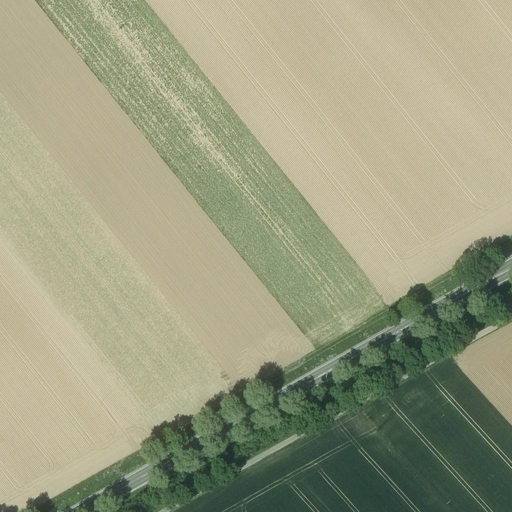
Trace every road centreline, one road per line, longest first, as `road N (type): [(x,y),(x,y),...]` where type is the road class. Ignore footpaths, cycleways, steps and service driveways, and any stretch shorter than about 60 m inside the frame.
road 1 (track): [(36,511),(379,321),(511,236)]
road 2 (secondary): [(511,266),(81,511)]
